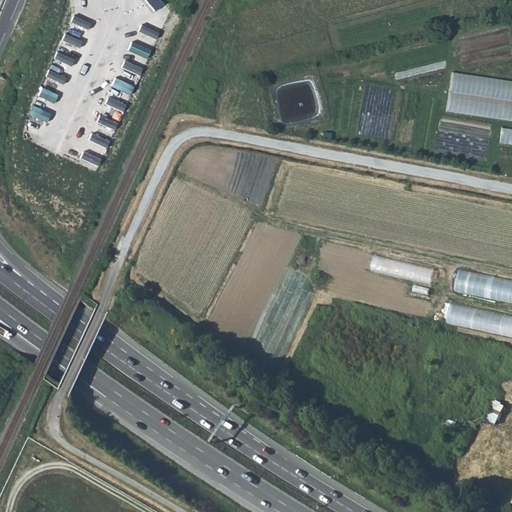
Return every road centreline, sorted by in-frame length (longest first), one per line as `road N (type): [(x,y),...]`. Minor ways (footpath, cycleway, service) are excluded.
road 1 (track): [(179,511),(61,443),(52,423),(111,271),(174,141),(210,131),(511,190)]
road 2 (trunk): [(353,511),(25,290)]
road 3 (trunk): [(124,397),(296,511)]
road 4 (trunk): [(0,308),(124,397)]
road 5 (trunk): [(0,328),(92,394),(124,397)]
